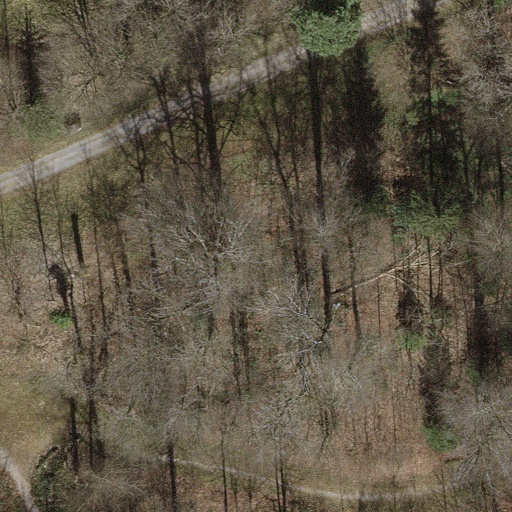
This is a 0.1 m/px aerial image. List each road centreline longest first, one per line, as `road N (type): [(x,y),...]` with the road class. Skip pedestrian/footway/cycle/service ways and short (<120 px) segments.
road 1 (track): [(3,435),(106,440),(284,485),(372,496),(511,469)]
road 2 (track): [(0,177),(423,0)]
